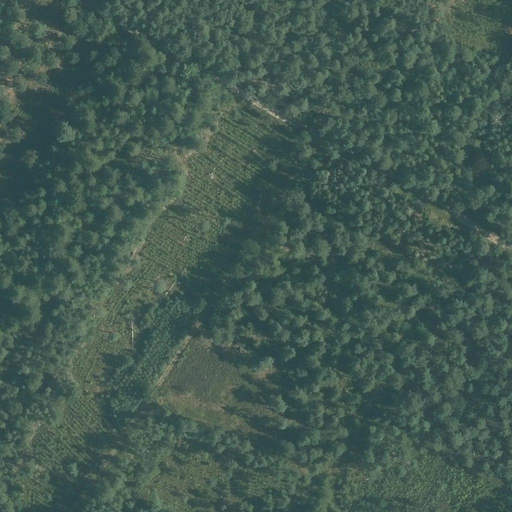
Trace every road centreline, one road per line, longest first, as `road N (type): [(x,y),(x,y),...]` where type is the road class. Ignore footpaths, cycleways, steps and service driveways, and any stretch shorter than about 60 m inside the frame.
road 1 (track): [(511,247),(88,0)]
road 2 (track): [(74,511),(317,133)]
road 3 (track): [(276,110),(327,0)]
